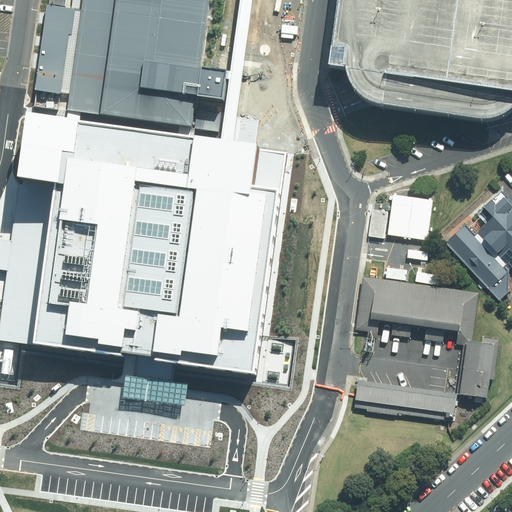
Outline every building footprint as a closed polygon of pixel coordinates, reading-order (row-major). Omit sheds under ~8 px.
[(73,0),(72,7),(75,8),(72,35),(69,34),(61,92),(69,93),(81,0),(73,0)] [(81,0),(69,93),(67,110),(68,110),(74,111),(81,112),(178,125),(186,126),(195,127),(218,131),(220,113),(194,109),(196,94),(221,97),(223,79),(224,75),(224,70),(200,67),(208,0),(81,0)] [(239,0),(230,71),(224,70),(224,75),(223,79),(229,80),(220,139),(227,140),(233,141),(237,117),(253,0),(239,0)] [(511,0),(342,0),(332,69),(351,71),(354,83),(358,90),(368,102),(383,109),(493,123),(504,120),(508,119),(511,116),(511,0)] [(49,4),(46,4),(44,17),(41,42),(38,61),(34,90),(61,94),(61,92),(69,34),(72,35),(75,8),(72,7),(65,7),(49,4)] [(256,148),(257,144),(255,143),(257,132),(259,120),(237,117),(233,141),(227,140),(220,139),(194,135),(195,127),(186,126),(178,125),(177,133),(80,120),(81,112),(74,111),(68,110),(67,117),(27,112),(18,176),(25,176),(23,186),(19,185),(11,241),(0,239),(0,269),(7,270),(7,274),(6,279),(5,285),(4,291),(4,298),(3,304),(2,311),(1,317),(0,324),(0,326),(0,340),(33,345),(33,343),(136,357),(135,366),(134,376),(153,378),(172,381),(173,375),(173,374),(173,373),(175,362),(252,372),(257,335),(282,151),(256,148)] [(511,196),(496,179),(437,234),(500,302),(510,293),(511,271),(511,270),(511,196)] [(433,200),(393,194),(387,235),(427,240),(433,200)] [(388,211),(372,209),(368,236),(384,239),(388,211)] [(428,252),(408,249),(407,257),(427,260),(428,252)] [(401,269),(387,268),(386,278),(406,281),(408,270),(401,269)] [(419,272),(417,272),(415,282),(435,285),(437,275),(419,272)] [(479,292),(364,277),(357,329),(369,331),(368,336),(376,337),(378,319),(394,322),(392,335),(410,337),(411,325),(426,326),(424,340),(443,342),(445,329),(458,331),(456,345),(463,345),(457,394),(488,399),(491,380),(495,381),(501,339),(482,336),(482,342),(472,341),(479,292)] [(278,326),(275,343),(296,346),(296,350),(302,351),(302,348),(307,348),(309,330),(278,326)] [(4,349),(1,373),(13,375),(16,351),(4,349)] [(126,375),(123,397),(185,406),(188,383),(172,381),(153,378),(134,376),(126,375)] [(457,394),(358,381),(355,407),(367,409),(367,412),(397,416),(397,412),(453,420),(457,394)]
